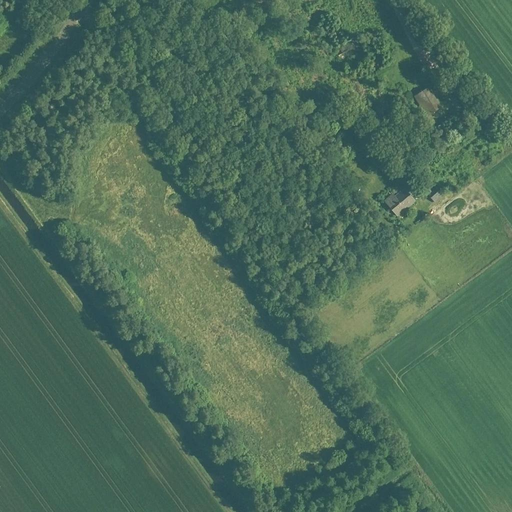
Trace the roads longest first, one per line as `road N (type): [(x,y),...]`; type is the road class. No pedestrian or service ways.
road 1 (track): [(82,5),(308,318),(419,233),(412,225)]
road 2 (unclassified): [(0,110),(86,0)]
